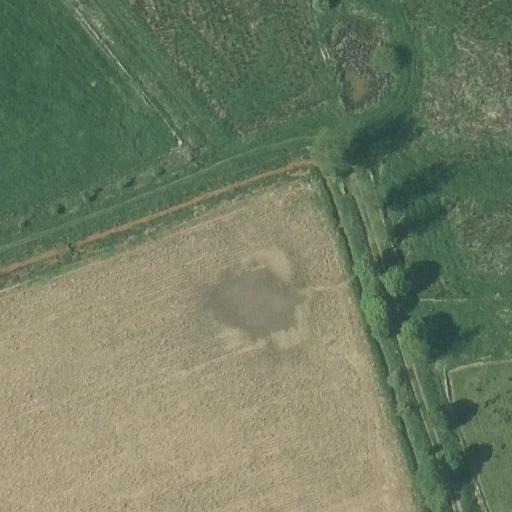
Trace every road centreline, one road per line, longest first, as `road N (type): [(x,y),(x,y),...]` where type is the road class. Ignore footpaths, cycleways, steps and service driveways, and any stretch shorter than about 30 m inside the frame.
road 1 (track): [(456,511),(343,157),(313,124)]
road 2 (track): [(225,165),(0,249)]
road 3 (track): [(511,174),(456,176),(355,124),(313,124)]
road 4 (track): [(225,165),(97,0)]
